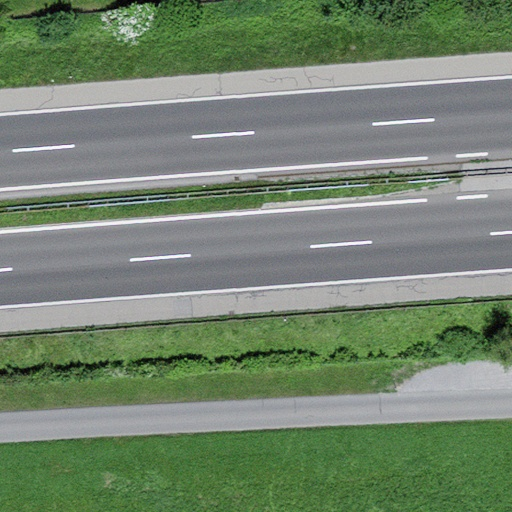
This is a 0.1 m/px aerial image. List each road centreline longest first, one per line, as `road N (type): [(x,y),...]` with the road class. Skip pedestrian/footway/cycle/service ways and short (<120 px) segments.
road 1 (motorway): [(511,113),(0,150)]
road 2 (motorway): [(0,272),(511,236)]
road 3 (track): [(511,406),(0,430)]
